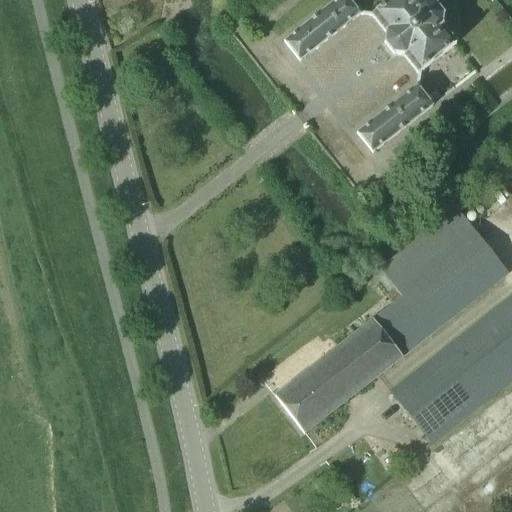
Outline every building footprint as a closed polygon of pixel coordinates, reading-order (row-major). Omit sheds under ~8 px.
[(300,63),(360,16),(347,0),(338,0),(284,43),(300,63)] [(418,0),(393,0),(371,17),(386,35),(385,44),(384,45),(393,57),(394,56),(403,57),(418,75),(454,45),(441,28),(441,15),(434,6),(422,4),(418,0)] [(432,108),(416,87),(356,134),(373,154),(432,108)] [(275,398),(304,436),(400,359),(371,323),(275,398)] [(401,406),(419,392),(409,379),(391,393),(401,406)]
